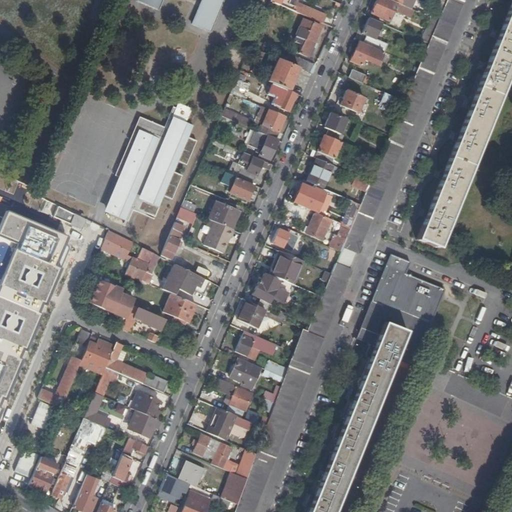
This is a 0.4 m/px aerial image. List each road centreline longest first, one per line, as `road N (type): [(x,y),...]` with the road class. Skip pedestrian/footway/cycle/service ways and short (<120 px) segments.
road 1 (unclassified): [(195,370),(355,0)]
road 2 (unknown): [(490,291),(454,381),(457,391),(494,412),(511,402)]
road 3 (unclassified): [(135,511),(195,370)]
road 4 (residential): [(0,448),(58,309)]
road 5 (residential): [(58,309),(195,370)]
